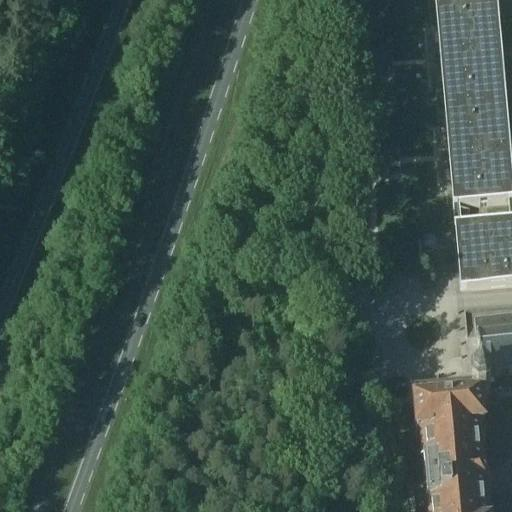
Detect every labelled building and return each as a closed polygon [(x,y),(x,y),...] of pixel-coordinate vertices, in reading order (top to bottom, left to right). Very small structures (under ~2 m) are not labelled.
[(494,2),(438,7),(455,210),(511,205),(494,2)] [(385,54),(365,55),(367,79),(387,78),(385,54)] [(392,150),(372,151),(374,175),(394,174),(392,150)] [(511,224),(457,230),(463,293),(511,288),(511,224)] [(511,320),(475,323),(476,339),(482,339),(482,345),(477,346),(480,384),(489,384),(490,385),(511,383),(511,320)] [(486,402),(490,397),(491,396),(491,390),(490,385),(489,384),(480,384),(477,385),(473,390),(473,392),(415,397),(415,407),(414,407),(417,438),(421,438),(425,486),(427,511),(488,511),(486,489),(487,489),(487,481),(486,474),(485,474),(481,432),(485,432),(482,402),(486,402)]
